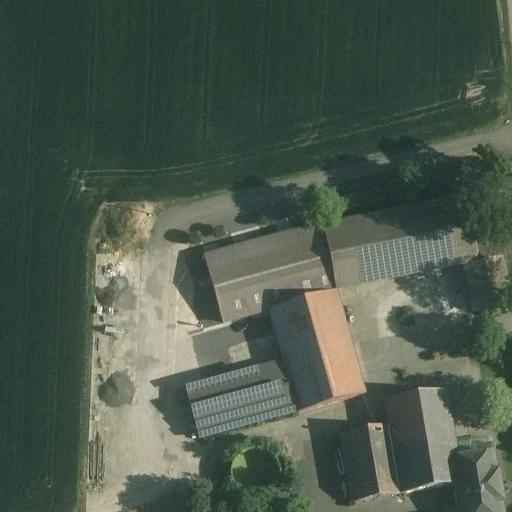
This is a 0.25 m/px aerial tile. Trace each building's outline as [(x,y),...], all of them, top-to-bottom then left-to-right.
[(321,229),(321,226),(202,259),(220,325),(267,312),(281,363),(185,390),(198,441),(362,397),(333,294),(336,293),(332,278),(470,249),(462,199),(321,229)] [(499,261),(470,267),(480,312),(508,306),(499,261)] [(352,503),(453,487),(449,461),(457,459),(447,392),(384,402),(389,427),(342,435),(352,503)] [(276,485),(277,475),(275,465),(270,458),(262,452),(252,451),(243,453),(235,458),(229,466),(228,476),(230,485),(235,493),(243,499),(253,500),(262,498),(270,493),(276,485)] [(490,454),(457,459),(449,461),(453,487),(456,511),(500,511),(499,505),(503,505),(498,473),(494,473),(490,454)]
